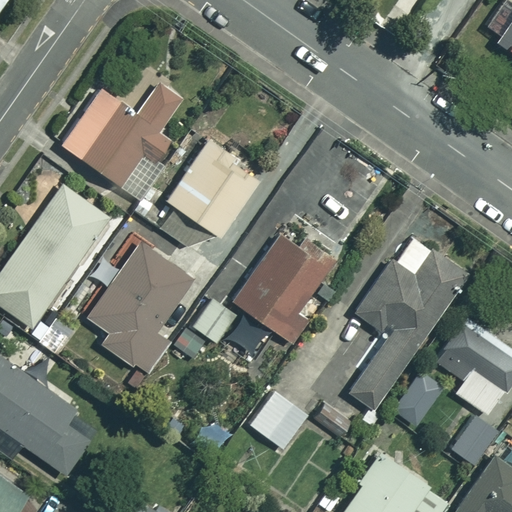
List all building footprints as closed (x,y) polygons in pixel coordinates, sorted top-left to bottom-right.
[(511,2),(509,0),(503,0),(486,25),(499,34),(496,38),(511,49),(511,2)] [(184,100),(157,82),(138,110),(100,85),(62,143),(120,182),(141,150),(158,161),(174,136),(165,130),(184,100)] [(259,176),(207,140),(167,198),(219,234),(259,176)] [(109,216),(63,183),(0,271),(0,302),(32,326),(109,216)] [(199,231),(170,211),(159,225),(188,246),(199,231)] [(339,253),(310,233),(301,247),(280,231),(233,298),(293,341),(319,304),(309,296),(339,253)] [(397,259),(393,256),(354,310),(388,334),(348,390),(373,408),(470,273),(415,234),(397,259)] [(168,258),(140,239),(87,315),(108,330),(101,341),(143,371),(215,268),(179,243),(168,258)] [(236,312),(213,296),(193,323),(216,340),(236,312)] [(263,332),(241,316),(223,341),(245,357),(263,332)] [(511,321),(507,318),(495,336),(478,325),(476,329),(462,319),(436,359),(463,377),(455,391),(497,419),(511,396),(511,321)] [(206,340),(186,324),(172,342),(192,358),(206,340)] [(99,424),(0,354),(0,425),(65,471),(99,424)] [(307,415),(275,388),(247,421),(279,448),(307,415)] [(362,421),(329,398),(315,418),(349,441),(362,421)] [(472,463),(500,427),(476,409),(448,444),(472,463)] [(213,460),(231,434),(208,417),(189,443),(213,460)] [(439,511),(449,499),(381,449),(357,481),(361,484),(340,511),(439,511)] [(511,511),(511,467),(493,454),(454,510),(456,511),(511,511)] [(0,511),(20,511),(16,508),(28,492),(0,472),(0,511)] [(160,511),(133,493),(120,511),(160,511)]
